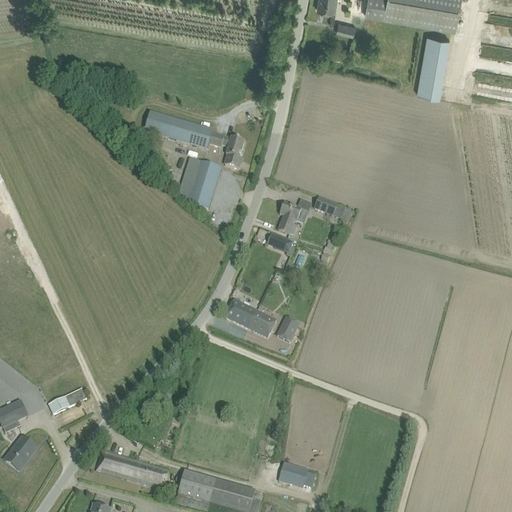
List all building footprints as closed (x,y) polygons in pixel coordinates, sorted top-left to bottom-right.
[(319,0),(317,11),(327,13),(334,14),(336,0),(319,0)] [(367,0),(364,16),(456,32),(461,0),(367,0)] [(336,33),(352,37),(355,28),(338,24),(336,33)] [(426,36),(418,95),(442,98),(450,39),(426,36)] [(321,57),(345,63),(348,54),(323,48),(321,57)] [(62,76),(60,88),(71,90),(73,78),(62,76)] [(231,139),(212,133),(150,114),(145,132),(207,150),(209,144),(221,148),(222,146),(228,148),(226,156),(228,156),(225,166),(238,170),(241,160),(239,159),(244,142),(231,138),(231,139)] [(208,211),(222,169),(200,163),(188,205),(208,211)] [(319,199),(315,210),(333,217),(338,206),(319,199)] [(296,227),(293,226),(295,222),(297,222),(302,210),(284,203),(280,215),(284,217),(278,232),(290,236),(290,235),(293,236),(296,227)] [(345,210),(340,220),(347,223),(352,213),(345,210)] [(292,244),(277,239),(273,249),(288,254),(292,244)] [(323,255),(321,261),(327,264),(329,257),(323,255)] [(272,282),(275,273),(269,271),(270,268),(261,265),(260,268),(257,277),(272,282)] [(268,339),(276,322),(234,301),(226,319),(268,339)] [(286,318),(276,336),(289,343),(298,324),(286,318)] [(82,390),(49,406),(49,407),(53,416),(70,408),(87,400),(82,390)] [(10,406),(0,411),(0,426),(1,430),(18,422),(10,406)] [(5,462),(19,473),(36,450),(23,439),(5,462)] [(103,452),(97,472),(163,492),(169,473),(103,452)] [(278,482),(303,489),(308,470),(283,463),(278,482)] [(250,511),(255,492),(184,472),(177,496),(178,496),(209,505),(235,511),(250,511)]
